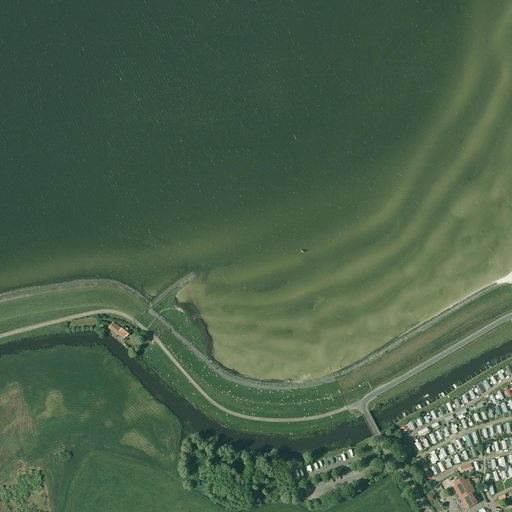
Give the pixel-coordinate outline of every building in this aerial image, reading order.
[(127,337),(131,332),(124,326),(122,329),(113,322),(108,328),(117,335),(118,334),(123,339),(126,336),(127,337)] [(489,378),(493,385),(500,381),(501,382),(508,377),(507,375),(505,377),(501,370),(494,374),(496,377),(494,378),(492,376),(489,378)] [(482,383),(475,386),(479,393),(474,395),(475,396),(491,389),(486,379),(481,382),(482,383)] [(503,388),(507,397),(511,395),(507,386),(503,388)] [(465,403),(475,398),(471,390),(466,393),(468,397),(466,398),(464,394),(453,400),(455,403),(452,404),(451,401),(445,404),(449,411),(458,406),(465,403)] [(500,391),(496,392),(497,395),(494,396),(495,399),(499,398),(500,400),(503,399),(500,391)] [(507,412),(503,402),(499,404),(504,413),(507,412)] [(440,414),(441,416),(444,414),(440,407),(435,410),(437,415),(440,414)] [(489,407),(485,409),(489,418),(493,416),(489,407)] [(456,413),(458,419),(463,418),(463,415),(468,413),(467,410),(456,413)] [(415,429),(414,427),(415,427),(413,421),(407,424),(410,431),(415,429)] [(455,424),(450,426),(454,434),(458,432),(455,424)] [(400,435),(407,432),(404,425),(397,429),(400,435)] [(426,428),(414,433),(416,437),(428,431),(426,428)] [(428,436),(432,445),(436,443),(432,435),(428,436)] [(461,449),(457,440),(454,441),(454,439),(451,441),(455,451),(461,449)] [(438,460),(436,457),(438,455),(436,451),(429,455),(434,463),(438,460)] [(447,459),(441,463),(440,462),(436,465),(441,472),(445,470),(444,469),(454,463),(452,459),(448,461),(447,459)] [(465,481),(463,477),(454,482),(456,486),(453,487),(466,510),(480,502),(468,479),(465,481)] [(498,502),(506,497),(504,493),(496,498),(498,502)]
